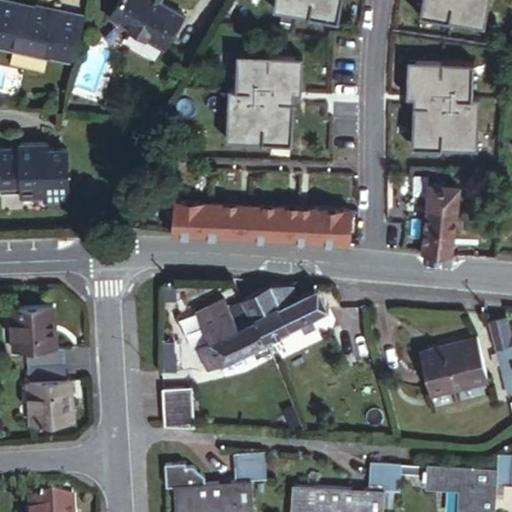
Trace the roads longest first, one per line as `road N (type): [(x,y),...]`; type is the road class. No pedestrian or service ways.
road 1 (unclassified): [(109,254),(221,254),(511,276)]
road 2 (residential): [(115,455),(109,254)]
